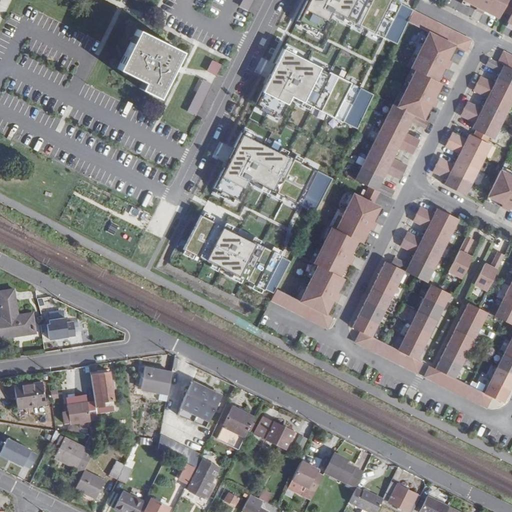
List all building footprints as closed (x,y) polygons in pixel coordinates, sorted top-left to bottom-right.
[(462,0),(477,7),(475,10),(482,14),(484,11),(498,18),(502,11),(507,0),(462,0)] [(511,0),(507,0),(502,11),(511,15),(511,12),(511,0)] [(413,11),(408,22),(429,32),(454,45),(459,47),(464,36),(413,11)] [(158,98),(181,52),(137,29),(118,68),(144,82),(141,89),(158,98)] [(429,32),(411,68),(415,70),(437,81),(444,67),(447,68),(450,61),(447,60),(454,45),(429,32)] [(464,36),(459,47),(466,51),(471,40),(464,36)] [(290,99),(359,128),(376,88),(283,49),(260,105),(277,112),(274,117),(281,120),(290,99)] [(511,56),(504,52),(499,63),(511,69),(511,56)] [(497,78),(511,85),(511,69),(499,63),(489,58),(486,65),(500,72),(497,78)] [(207,71),(215,75),(220,65),(212,61),(207,71)] [(415,70),(397,106),(423,119),(430,105),(433,106),(437,99),(434,98),(441,83),(437,81),(415,70)] [(480,76),(477,83),(511,101),(511,85),(497,78),(495,84),(480,76)] [(202,80),(196,93),(205,97),(211,84),(202,80)] [(485,103),(506,114),(511,101),(477,83),(473,90),(488,98),(485,103)] [(189,106),(198,111),(205,97),(196,93),(189,106)] [(467,102),(464,109),(499,127),(506,114),(485,103),(482,109),(467,102)] [(393,104),(387,117),(408,127),(411,121),(425,129),(429,122),(423,119),(397,106),(393,104)] [(472,128),(493,139),(499,127),(464,109),(461,116),(475,123),(472,128)] [(408,127),(387,117),(381,129),(416,147),(420,140),(405,133),(408,127)] [(381,129),(374,142),(395,153),(398,147),(413,154),(416,147),(381,129)] [(452,132),(448,139),(484,157),(490,145),(469,134),(466,140),(452,132)] [(215,196),(239,206),(248,185),(267,193),(270,186),(281,191),(291,170),(302,175),(301,180),(307,182),(315,165),(243,133),(215,196)] [(457,159),(478,170),(484,157),(448,139),(445,146),(460,154),(457,159)] [(395,153),(374,142),(368,155),(404,173),(407,166),(392,158),(395,153)] [(368,155),(362,167),(383,178),(386,172),(400,179),(404,173),(368,155)] [(439,158),(436,165),(471,183),(478,170),(457,159),(454,165),(439,158)] [(444,185),(465,195),(471,183),(436,165),(433,172),(447,179),(444,185)] [(383,178),(362,167),(355,180),(369,187),(391,198),(394,191),(380,184),(383,178)] [(315,170),(303,206),(319,211),(331,176),(315,170)] [(511,176),(501,170),(488,196),(502,204),(500,206),(508,210),(509,207),(511,208),(511,176)] [(369,187),(363,198),(374,204),(380,192),(369,187)] [(353,194),(336,230),(357,240),(361,242),(369,228),(372,230),(375,222),(372,221),(379,207),(363,198),(353,194)] [(419,215),(452,232),(458,219),(437,209),(434,214),(420,207),(416,214),(419,215)] [(419,215),(416,214),(413,221),(428,228),(425,234),(446,244),(452,232),(419,215)] [(331,227),(314,263),(318,265),(339,276),(346,262),(350,264),(353,256),(350,255),(357,240),(336,230),(331,227)] [(406,240),(439,257),(446,244),(425,234),(422,240),(407,232),(404,239),(406,240)] [(466,236),(449,272),(461,278),(472,257),(466,254),(473,240),(466,236)] [(404,239),(400,246),(415,253),(412,259),(433,269),(439,257),(406,240),(404,239)] [(484,263),(474,284),(486,290),(504,255),(497,252),(490,266),(484,263)] [(404,271),(427,282),(433,269),(412,259),(409,265),(395,258),(391,264),(393,266),(404,271)] [(385,261),(379,275),(398,284),(404,271),(393,266),(385,261)] [(300,301),(326,314),(333,300),(336,301),(339,294),(336,292),(343,278),(339,276),(318,265),(300,301)] [(379,275),(372,288),(391,297),(398,284),(379,275)] [(431,284),(424,297),(443,307),(450,294),(440,289),(431,284)] [(511,284),(503,300),(511,305),(511,284)] [(0,298),(2,311),(16,310),(15,300),(16,299),(14,287),(0,287),(0,298)] [(372,288),(366,301),(384,310),(391,297),(372,288)] [(276,289),(271,300),(286,308),(327,329),(333,317),(332,317),(326,314),(300,301),(276,289)] [(424,297),(418,311),(437,320),(443,307),(424,297)] [(511,305),(503,300),(495,316),(511,324),(511,305)] [(366,301),(359,314),(378,324),(384,310),(366,301)] [(468,303),(462,316),(480,325),(487,312),(468,303)] [(2,311),(2,314),(0,314),(0,334),(35,329),(32,310),(17,312),(16,310),(2,311)] [(418,311),(411,324),(430,333),(437,320),(418,311)] [(49,336),(75,331),(73,318),(66,319),(65,314),(49,317),(49,321),(47,321),(49,336)] [(359,314),(352,327),(361,332),(366,334),(371,337),(378,324),(359,314)] [(462,316),(455,329),(474,339),(480,325),(462,316)] [(411,324),(404,337),(423,346),(430,333),(411,324)] [(455,329),(449,343),(467,352),(474,339),(455,329)] [(361,346),(366,334),(361,332),(356,342),(357,343),(358,344),(359,345),(360,345),(361,346)] [(366,334),(361,346),(366,348),(372,337),(371,337),(366,334)] [(372,337),(366,348),(372,351),(377,340),(372,337)] [(404,337),(398,350),(400,351),(405,354),(411,357),(417,360),(417,359),(423,346),(404,337)] [(377,340),(372,351),(378,354),(383,343),(377,340)] [(383,343),(378,354),(383,357),(389,346),(384,343),(383,343)] [(449,343),(442,356),(461,365),(467,352),(449,343)] [(389,346),(383,357),(389,360),(394,348),(389,346)] [(394,348),(389,360),(394,362),(400,351),(398,350),(394,348)] [(400,351),(394,362),(400,365),(405,354),(400,351)] [(405,354),(400,365),(405,368),(411,357),(405,354)] [(511,357),(504,354),(497,367),(511,374),(511,357)] [(436,369),(435,369),(441,372),(447,375),(452,377),(454,378),(461,365),(442,356),(436,369)] [(411,357),(405,368),(411,371),(417,360),(411,357)] [(411,371),(417,374),(423,362),(417,359),(417,360),(411,371)] [(160,397),(161,397),(166,367),(146,363),(142,385),(161,389),(160,397)] [(430,366),(424,377),(430,380),(435,369),(436,369),(430,366)] [(167,398),(173,368),(166,367),(161,397),(167,398)] [(511,374),(497,367),(491,380),(509,390),(511,384),(511,374)] [(435,369),(430,380),(435,383),(441,372),(435,369)] [(114,403),(109,372),(91,374),(96,406),(114,403)] [(441,372),(435,383),(441,386),(447,375),(441,372)] [(447,375),(441,386),(446,388),(452,377),(447,375)] [(452,377),(446,388),(452,391),(458,380),(454,378),(452,377)] [(219,393),(220,392),(192,378),(173,417),(202,431),(220,394),(219,393)] [(46,400),(43,380),(15,384),(18,404),(46,400)] [(458,380),(452,391),(458,394),(463,383),(458,380)] [(491,380),(484,393),(486,394),(491,397),(503,403),(509,390),(491,380)] [(463,383),(458,394),(463,397),(469,386),(463,383)] [(90,412),(85,386),(65,389),(68,404),(61,405),(63,416),(90,412)] [(469,386),(463,397),(469,400),(474,389),(469,386)] [(53,399),(60,397),(58,388),(51,390),(53,399)] [(474,389),(469,400),(475,402),(480,391),(474,389)] [(480,391),(475,402),(480,405),(486,394),(484,393),(480,391)] [(486,394),(480,405),(484,407),(485,408),(486,408),(491,397),(486,394)] [(219,436),(239,446),(255,414),(234,403),(219,436)] [(264,414),(255,430),(286,445),(288,441),(291,443),(298,430),(264,414)] [(100,434),(91,432),(85,444),(93,449),(100,434)] [(81,472),(85,467),(93,449),(85,444),(63,433),(56,444),(59,445),(55,453),(78,465),(76,469),(81,472)] [(163,433),(158,443),(167,448),(172,437),(163,433)] [(7,435),(0,448),(0,450),(23,462),(31,447),(7,435)] [(205,445),(202,453),(207,455),(210,448),(205,445)] [(338,477),(346,461),(346,460),(347,458),(334,451),(325,470),(338,477)] [(220,464),(202,455),(195,470),(194,469),(188,480),(186,484),(205,493),(206,490),(210,492),(216,480),(213,478),(220,464)] [(119,458),(112,472),(119,475),(127,462),(119,458)] [(318,467),(301,458),(292,477),(288,485),(299,491),(303,483),(308,485),(307,488),(314,492),(323,473),(317,469),(318,467)] [(178,476),(188,480),(196,464),(187,459),(178,476)] [(357,485),(364,470),(346,460),(346,461),(338,477),(357,485)] [(127,479),(134,465),(127,462),(119,475),(127,479)] [(96,496),(105,477),(85,467),(81,472),(75,486),(96,496)] [(408,508),(417,491),(392,479),(384,496),(408,508)] [(350,499),(376,511),(384,496),(365,487),(364,488),(357,485),(356,486),(350,499)] [(114,504),(129,511),(137,511),(145,499),(122,487),(114,504)] [(235,503),(240,495),(230,490),(225,498),(235,503)] [(417,491),(408,508),(412,510),(421,493),(417,491)] [(419,509),(423,511),(447,511),(451,505),(427,493),(419,509)] [(143,511),(163,511),(168,503),(153,496),(146,508),(145,508),(143,511)] [(263,497),(260,503),(275,511),(278,505),(263,497)] [(271,511),(247,500),(242,509),(247,511),(271,511)]
